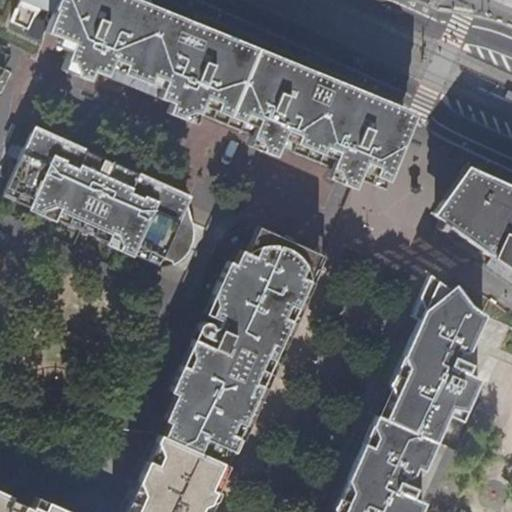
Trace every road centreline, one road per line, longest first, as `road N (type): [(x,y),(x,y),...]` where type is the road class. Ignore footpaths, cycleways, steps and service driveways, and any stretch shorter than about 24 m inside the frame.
road 1 (primary): [(208,0),(427,99),(446,119),(511,148)]
road 2 (primary): [(511,49),(369,0)]
